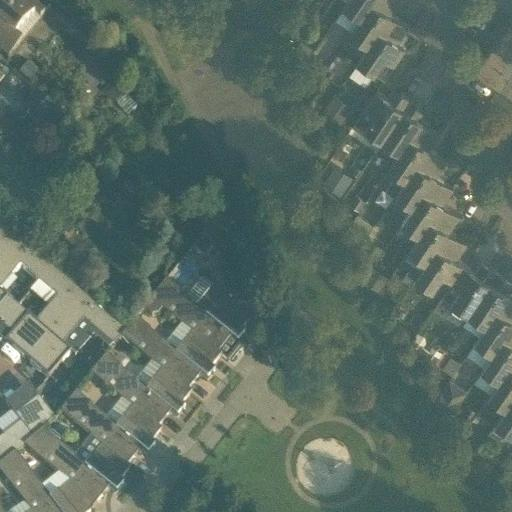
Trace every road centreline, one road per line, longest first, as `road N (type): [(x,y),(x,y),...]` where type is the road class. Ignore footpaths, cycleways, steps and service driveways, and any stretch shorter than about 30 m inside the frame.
road 1 (residential): [(511,216),(438,55),(444,0)]
road 2 (residential): [(138,511),(177,464),(196,455),(263,369)]
